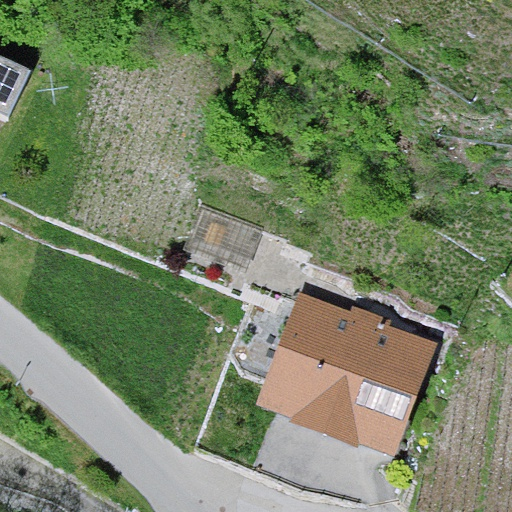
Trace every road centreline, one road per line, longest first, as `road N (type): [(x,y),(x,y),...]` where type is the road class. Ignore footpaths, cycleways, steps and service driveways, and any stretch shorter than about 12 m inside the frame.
road 1 (residential): [(0,344),(138,478)]
road 2 (residential): [(138,478),(284,511)]
